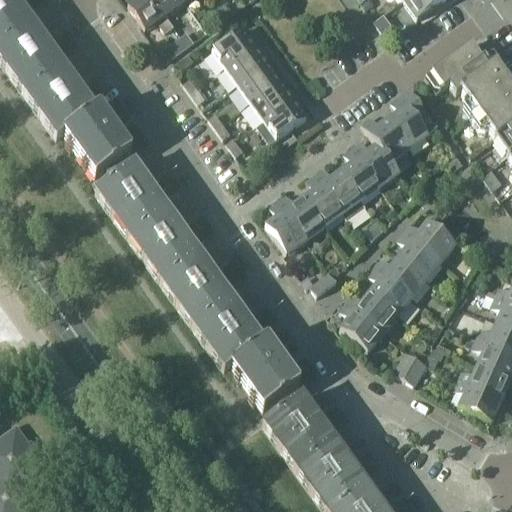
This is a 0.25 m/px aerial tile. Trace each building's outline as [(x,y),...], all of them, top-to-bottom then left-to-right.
[(0,0),(0,40),(26,22),(12,3),(13,3),(10,0),(0,0)] [(165,19),(149,0),(139,0),(139,1),(127,10),(144,34),(156,26),(164,37),(172,31),(165,19)] [(149,0),(165,19),(183,6),(179,0),(149,0)] [(408,0),(402,5),(415,24),(445,3),(442,0),(408,0)] [(225,23),(232,18),(225,9),(219,13),(225,23)] [(219,27),(225,23),(219,13),(213,18),(219,27)] [(0,40),(0,67),(19,95),(58,67),(45,48),(40,40),(39,40),(26,22),(0,40)] [(241,34),(211,56),(224,75),(258,50),(250,39),(247,42),(241,34)] [(187,51),(193,46),(186,37),(180,41),(187,51)] [(180,41),(160,56),(167,66),(187,51),(180,41)] [(469,49),(422,84),(435,100),(447,91),(454,101),(459,97),(477,122),(471,126),(480,138),(485,139),(488,137),(498,150),(492,155),(500,167),(506,162),(511,170),(511,173),(510,175),(509,180),(511,184),(511,94),(493,69),(487,74),(470,50),(469,49)] [(258,50),(224,75),(238,93),(269,72),(262,64),(266,61),(258,50)] [(94,117),(94,116),(77,92),(72,84),(71,85),(58,67),(19,95),(56,145),(63,140),(94,117)] [(269,72),(238,93),(251,111),(281,90),(269,72)] [(182,89),(190,100),(197,96),(189,84),(182,89)] [(281,90),(251,111),(262,127),(273,119),(296,102),(288,91),(284,94),(281,90)] [(426,140),(436,133),(408,94),(398,101),(426,140)] [(197,96),(190,100),(197,109),(204,104),(197,96)] [(389,108),(396,118),(386,125),(407,154),(426,140),(398,101),(389,108)] [(262,127),(255,131),(269,150),(275,145),(305,123),(300,116),(304,113),(296,102),(273,119),(262,127)] [(104,178),(110,187),(131,173),(125,164),(131,159),(117,140),(118,140),(111,131),(98,113),(94,116),(94,117),(63,140),(94,184),(94,185),(104,178)] [(208,124),(216,136),(223,131),(215,119),(208,124)] [(359,130),(365,138),(375,151),(376,150),(389,168),(389,167),(407,154),(386,125),(376,132),(369,123),(359,130)] [(223,131),(216,136),(222,144),(229,139),(223,131)] [(234,147),(228,152),(235,162),(242,157),(234,147)] [(376,150),(375,151),(366,157),(359,148),(350,154),(379,193),(398,179),(389,167),(389,168),(376,150)] [(379,193),(350,154),(342,160),(349,170),(338,178),(360,207),(379,193)] [(445,167),(452,176),(461,169),(455,160),(445,167)] [(94,199),(123,239),(161,211),(148,193),(149,193),(143,184),(142,185),(133,172),(131,173),(110,187),(94,199)] [(363,212),(360,207),(338,178),(329,184),(322,175),(312,182),(341,220),(345,225),(363,212)] [(341,220),(312,182),(305,187),(312,197),(301,205),(322,234),(341,220)] [(91,188),(95,194),(102,189),(98,183),(91,188)] [(322,234),(301,205),(292,211),(285,201),(276,208),(305,247),(322,234)] [(305,247),(276,208),(268,214),(275,224),(264,232),(286,261),(305,247)] [(123,239),(155,283),(193,255),(180,237),(181,236),(175,229),(161,211),(123,239)] [(403,239),(440,268),(455,250),(427,227),(418,238),(409,230),(403,239)] [(403,239),(396,247),(405,254),(397,264),(425,286),(440,268),(403,239)] [(155,283),(187,328),(226,300),(213,282),(213,281),(208,273),(207,274),(193,255),(155,283)] [(425,286),(397,264),(390,273),(380,266),(374,274),(411,304),(425,286)] [(411,304),(374,274),(367,282),(376,290),(369,299),(397,322),(411,304)] [(336,289),(332,283),(329,279),(309,293),(316,303),(336,289)] [(494,304),(511,311),(511,293),(509,299),(498,294),(494,304)] [(397,322),(369,299),(361,309),(352,301),(345,309),(382,340),(397,322)] [(226,300),(187,328),(223,377),(230,372),(262,349),(245,325),(240,317),(239,318),(226,300)] [(496,330),(511,336),(511,311),(494,304),(485,300),(481,309),(490,313),(490,314),(501,319),(496,330)] [(382,340),(345,309),(338,317),(348,325),(338,336),(366,359),(382,340)] [(468,343),(511,361),(511,336),(496,330),(484,325),(479,337),(472,334),(468,343)] [(477,371),(510,386),(511,380),(511,361),(468,343),(468,342),(464,351),(471,355),(482,360),(477,371)] [(262,418),(298,392),(285,374),(286,373),(278,364),(265,346),(262,349),(230,372),(262,416),(261,416),(262,418)] [(418,355),(413,364),(415,365),(423,369),(428,360),(418,355)] [(404,359),(392,380),(403,386),(415,365),(413,364),(404,359)] [(428,360),(423,369),(425,371),(432,375),(437,366),(428,360)] [(415,365),(403,386),(413,392),(425,371),(423,369),(415,365)] [(456,387),(500,407),(510,386),(477,371),(472,383),(461,378),(456,387)] [(490,429),(492,425),(500,407),(456,387),(452,397),(463,402),(457,414),(490,429)] [(300,402),(268,425),(261,430),(290,470),(329,442),(317,425),(316,423),(317,423),(311,415),(309,413),(300,402)] [(0,440),(0,511),(33,511),(37,510),(20,487),(45,469),(16,429),(0,440)] [(290,470),(320,511),(323,511),(361,486),(347,467),(348,467),(342,459),(342,460),(329,442),(290,470)] [(323,511),(379,511),(381,511),(375,503),(374,504),(361,486),(323,511)]
